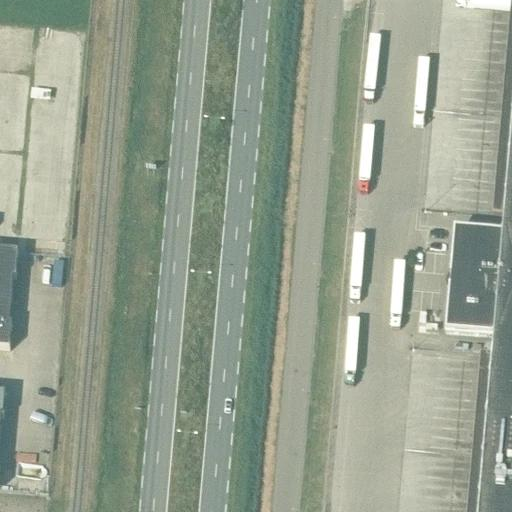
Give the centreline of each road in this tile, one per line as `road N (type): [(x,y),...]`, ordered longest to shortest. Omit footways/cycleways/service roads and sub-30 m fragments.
road 1 (primary): [(212,511),(258,0)]
road 2 (primary): [(197,0),(151,511)]
road 3 (unclassified): [(288,511),(331,0)]
